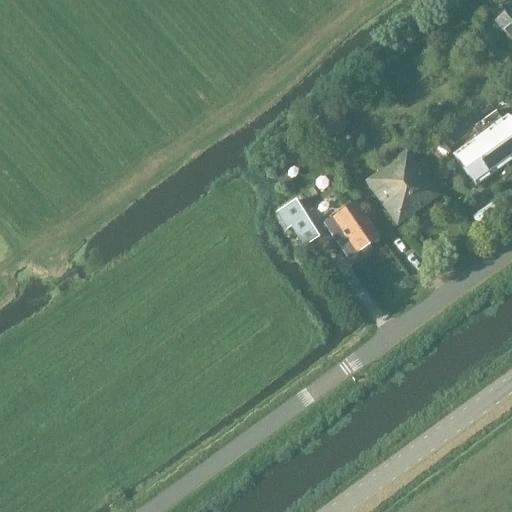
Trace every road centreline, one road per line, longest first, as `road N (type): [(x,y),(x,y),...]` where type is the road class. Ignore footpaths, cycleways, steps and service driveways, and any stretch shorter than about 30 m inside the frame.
road 1 (unclassified): [(147,511),(511,246)]
road 2 (tertiary): [(334,511),(511,382)]
